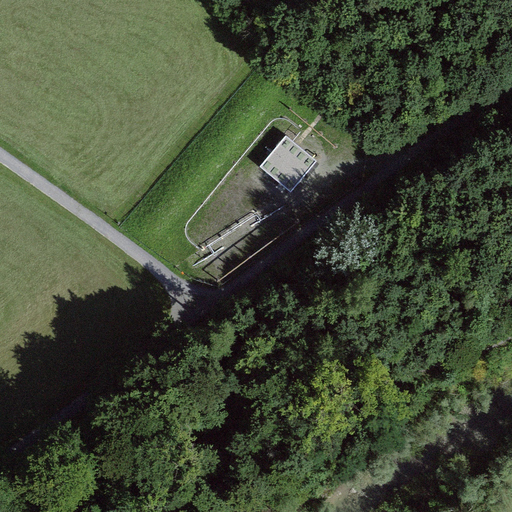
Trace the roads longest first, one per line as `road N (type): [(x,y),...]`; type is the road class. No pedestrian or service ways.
road 1 (track): [(0,158),(204,302),(511,90)]
road 2 (track): [(204,302),(0,435)]
